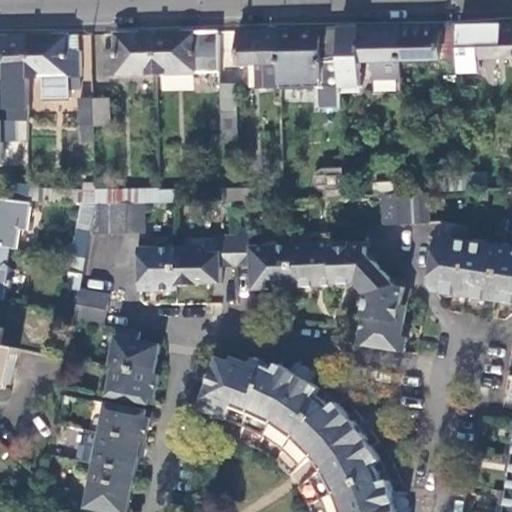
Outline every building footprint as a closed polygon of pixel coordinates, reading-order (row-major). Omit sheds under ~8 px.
[(511,24),(479,25),(460,26),(462,59),(511,58),(511,24)] [(455,60),(454,26),(400,27),(400,61),(455,60)] [(400,61),(400,27),(359,28),(360,62),(374,62),(375,80),(401,79),(400,61)] [(354,69),(353,28),(339,29),(340,69),(354,69)] [(317,108),(341,107),(340,69),(339,29),(280,30),(281,63),(282,89),(316,88),(317,108)] [(241,65),(281,63),(280,30),(240,31),(241,65)] [(221,74),(220,32),(155,33),(157,75),(221,74)] [(104,76),(157,75),(155,33),(116,34),(116,51),(104,51),(104,76)] [(69,53),(68,35),(28,37),(28,78),(43,77),(44,99),(71,99),(70,77),(81,77),(80,53),(79,53),(69,53)] [(79,53),(79,35),(68,35),(69,53),(79,53)] [(0,78),(28,78),(28,37),(0,37),(0,78)] [(223,85),(225,142),(239,141),(238,85),(223,85)] [(94,125),(94,99),(80,99),(80,125),(94,125)] [(94,125),(94,126),(111,126),(110,99),(94,99),(94,125)] [(0,121),(2,121),(29,121),(28,106),(0,105),(0,121)] [(328,198),(345,197),(345,187),(344,171),(320,172),(316,174),(314,183),(317,190),(323,191),(328,190),(328,198)] [(433,192),(466,190),(465,177),(433,178),(433,192)] [(30,203),(29,189),(29,186),(14,185),(13,201),(30,203)] [(377,195),(405,194),(404,185),(376,186),(376,195),(377,195)] [(97,203),(96,190),(29,189),(30,203),(83,203),(97,203)] [(146,202),(160,201),(160,189),(96,190),(97,203),(111,203),(126,202),(146,202)] [(224,202),(264,201),(264,190),(224,190),(224,202)] [(284,201),(284,190),(264,190),(264,201),(284,201)] [(425,222),(423,193),(407,194),(405,194),(377,195),(379,224),(425,222)] [(127,233),(126,202),(111,203),(111,233),(127,233)] [(146,233),(146,202),(126,202),(127,233),(140,233),(146,233)] [(90,234),(97,203),(83,203),(72,256),(74,257),(86,258),(90,234)] [(111,203),(97,203),(90,234),(111,233),(111,203)] [(237,267),(237,236),(220,236),(221,253),(201,254),(201,246),(176,247),(177,286),(198,286),(198,283),(222,282),(222,267),(237,267)] [(294,288),(292,245),(252,247),(251,236),(237,236),(237,267),(253,266),(254,290),(294,288)] [(511,248),(438,236),(436,239),(434,247),(432,247),(432,248),(427,273),(432,273),(430,285),(435,291),(510,303),(511,305),(511,248)] [(367,240),(333,242),(335,284),(357,283),(368,294),(360,344),(406,351),(408,337),(403,336),(408,305),(403,304),(405,286),(397,285),(390,283),(391,278),(374,260),(368,260),(368,253),(368,246),(367,240)] [(335,284),(333,242),(292,245),(294,288),(335,285),(335,284)] [(6,264),(9,248),(0,247),(0,298),(4,300),(6,288),(10,288),(11,280),(7,280),(9,268),(6,264)] [(177,286),(176,247),(140,247),(140,291),(177,290),(177,286)] [(79,289),(86,258),(74,257),(70,274),(67,286),(79,289)] [(111,296),(79,289),(76,305),(108,310),(111,296)] [(76,305),(74,315),(73,320),(104,327),(108,310),(76,305)] [(0,383),(11,386),(20,348),(2,345),(5,328),(0,327),(0,383)] [(139,341),(141,331),(121,327),(120,336),(118,336),(112,366),(115,367),(156,374),(161,346),(139,341)] [(410,511),(414,507),(415,502),(410,496),(406,494),(402,493),(395,495),(394,488),(403,485),(392,460),(383,463),(362,431),(340,405),(349,398),(329,378),(321,388),(308,380),(311,378),(314,372),(312,367),(310,363),(302,361),(297,362),(292,366),(290,370),(280,364),(269,360),(264,373),(249,367),(251,362),(241,359),(241,360),(234,357),(231,362),(220,358),(201,408),(222,416),(257,431),(272,439),(290,452),(302,466),(313,459),(323,473),(313,480),(317,487),(326,511),(410,511)] [(155,405),(160,375),(156,374),(115,367),(109,396),(155,405)] [(153,411),(108,403),(102,432),(143,440),(147,441),(153,411)] [(99,431),(93,463),(96,464),(136,472),(143,440),(102,432),(99,431)] [(78,459),(88,461),(93,435),(82,433),(78,459)] [(128,511),(136,472),(96,464),(87,508),(106,511),(128,511)]
